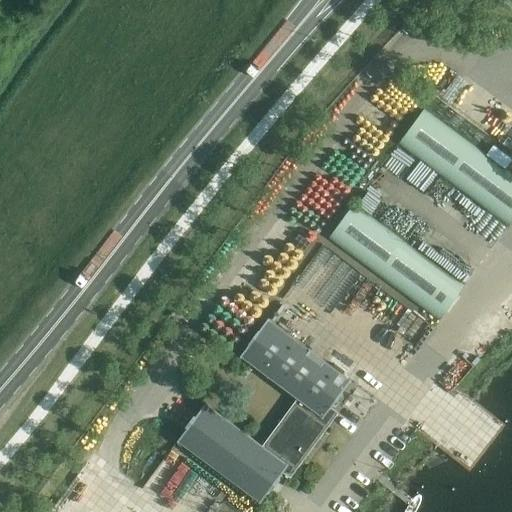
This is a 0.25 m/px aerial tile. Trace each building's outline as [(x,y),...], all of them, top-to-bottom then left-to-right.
[(511,221),(511,174),(424,109),(398,145),(508,227),(511,221)] [(392,180),(427,204),(440,186),(404,161),(392,180)] [(465,286),(354,203),(328,239),(439,321),(465,286)] [(206,403),(198,413),(184,431),(177,441),(260,503),(270,490),(279,478),(283,473),(289,477),(290,478),(299,467),(303,461),(309,454),(313,448),(319,440),(323,434),(328,428),(332,422),(336,417),(339,413),(331,408),(336,402),(343,391),(351,381),(350,380),(349,380),(270,319),(268,318),(267,320),(261,328),(240,356),(241,357),(242,356),(298,398),(296,401),(263,445),(244,431),(231,421),(207,404),(206,403)] [(372,325),(359,339),(373,351),(385,337),(372,325)]
